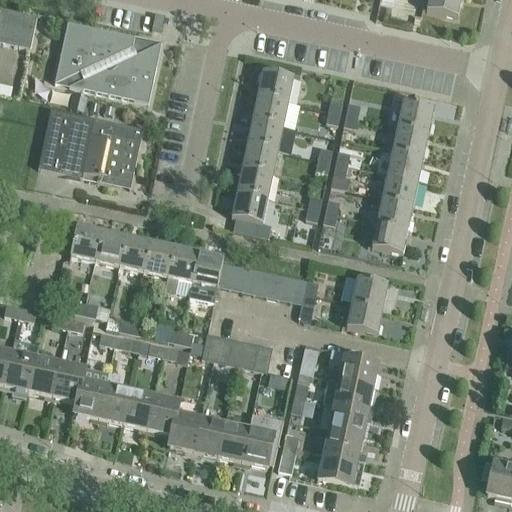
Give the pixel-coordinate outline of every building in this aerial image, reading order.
[(380,0),(379,7),(398,11),(400,0),(380,0)] [(458,24),(462,0),(430,0),(427,17),(458,24)] [(0,15),(0,49),(15,53),(15,52),(30,55),(37,23),(0,15)] [(149,110),(159,60),(161,49),(67,29),(55,90),(149,110)] [(263,78),(258,102),(288,109),(294,85),(263,78)] [(258,102),(252,127),(283,134),(288,109),(258,102)] [(331,106),(328,118),(340,120),(343,109),(331,106)] [(90,107),(89,116),(98,118),(100,109),(90,107)] [(403,108),(397,133),(428,140),(434,115),(403,108)] [(349,110),(346,122),(358,124),(360,112),(349,110)] [(105,111),(104,119),(112,121),(114,113),(105,111)] [(50,116),(38,177),(83,186),(84,180),(98,183),(97,188),(130,195),(140,147),(143,136),(50,116)] [(328,118),(326,130),(338,132),(340,120),(328,118)] [(346,122),(344,133),(355,136),(358,124),(346,122)] [(252,127),(247,151),(278,158),(283,134),(252,127)] [(326,130),(323,143),(334,145),(335,145),(338,132),(326,130)] [(397,133),(392,158),(423,165),(428,140),(397,133)] [(247,151),(242,175),(273,183),(278,158),(247,151)] [(321,154),(318,166),(330,169),(333,157),(332,157),(321,154)] [(338,158),(336,170),(347,173),(350,161),(338,158)] [(392,158),(387,183),(418,189),(423,165),(392,158)] [(318,166),(315,178),(327,181),(328,181),(330,169),(318,166)] [(336,170),(333,181),(345,183),(347,173),(336,170)] [(242,175),(236,203),(267,208),(273,183),(242,175)] [(387,183),(381,207),(412,214),(418,189),(387,183)] [(262,231),(267,208),(236,203),(231,225),(262,231)] [(310,203),(308,215),(319,217),(322,206),(310,203)] [(328,207),(326,219),(337,221),(339,210),(328,207)] [(381,207),(376,231),(407,238),(412,214),(381,207)] [(308,215),(305,227),(317,229),(319,217),(308,215)] [(326,219),(323,231),(335,233),(337,221),(326,219)] [(402,261),(407,238),(376,231),(371,254),(402,261)] [(70,264),(97,270),(105,239),(77,233),(70,264)] [(105,239),(97,270),(121,275),(129,244),(105,239)] [(129,244),(121,275),(144,280),(150,249),(129,244)] [(150,249),(144,280),(167,285),(175,254),(150,249)] [(175,254),(167,285),(164,298),(189,303),(190,299),(199,259),(175,254)] [(199,259),(190,299),(214,304),(216,295),(217,295),(217,293),(222,270),(223,264),(199,259)] [(222,270),(217,293),(302,311),(304,302),(304,299),(307,288),(222,270)] [(356,285),(351,309),(383,317),(388,292),(356,285)] [(307,288),(304,299),(316,302),(318,290),(308,288),(307,288)] [(304,302),(302,311),(313,314),(316,302),(304,299),(304,302)] [(64,306),(62,318),(87,323),(89,311),(64,306)] [(351,309),(346,333),(346,335),(377,341),(383,317),(351,309)] [(106,336),(109,337),(111,325),(108,324),(110,315),(98,312),(98,313),(89,311),(87,323),(107,327),(106,336)] [(4,323),(19,326),(21,315),(6,312),(4,323)] [(21,315),(19,326),(34,329),(36,318),(21,315)] [(52,333),(68,336),(70,326),(55,323),(52,333)] [(111,325),(109,337),(132,341),(135,329),(111,325)] [(70,326),(68,336),(80,339),(83,339),(85,329),(70,326)] [(135,329),(132,341),(142,343),(145,331),(135,329)] [(157,331),(154,346),(179,351),(182,339),(170,336),(167,333),(157,331)] [(182,339),(179,351),(191,354),(194,342),(182,339)] [(99,351),(115,355),(117,344),(102,341),(99,351)] [(201,366),(215,369),(220,344),(207,341),(201,366)] [(117,344),(115,355),(129,358),(132,347),(117,344)] [(220,344),(215,369),(228,372),(233,347),(220,344)] [(233,347),(228,372),(240,375),(246,349),(233,347)] [(246,349),(240,375),(253,377),(258,352),(246,349)] [(147,362),(163,365),(166,354),(150,351),(147,362)] [(258,352),(253,377),(267,380),(272,355),(258,352)] [(166,354),(163,365),(178,368),(177,370),(188,373),(190,359),(180,357),(166,354)] [(0,392),(4,393),(12,358),(0,355),(0,392)] [(305,355),(299,381),(312,383),(315,370),(317,363),(318,358),(305,355)] [(332,356),(329,370),(342,373),(339,387),(374,395),(380,370),(344,362),(345,359),(332,356)] [(12,358),(4,393),(28,399),(36,363),(12,358)] [(36,363),(28,399),(53,404),(60,368),(36,363)] [(60,368),(53,404),(77,409),(83,386),(85,374),(60,368)] [(107,392),(100,426),(124,431),(131,397),(119,394),(121,382),(109,379),(107,392)] [(83,386),(77,409),(75,421),(100,426),(107,392),(83,386)] [(339,387),(333,412),(369,419),(374,395),(339,387)] [(297,390),(294,403),(306,405),(308,393),(297,390)] [(131,397),(124,431),(148,437),(155,402),(131,397)] [(155,402),(148,437),(171,442),(177,419),(179,407),(155,402)] [(290,420),(291,420),(302,422),(306,405),(294,403),(290,420)] [(333,412),(328,436),(363,444),(369,419),(333,412)] [(177,419),(171,442),(169,453),(194,459),(201,424),(177,419)] [(201,424),(194,459),(218,464),(225,429),(201,424)] [(511,436),(511,426),(503,424),(501,434),(511,436)] [(225,429),(218,464),(242,469),(249,435),(225,429)] [(249,435),(242,469),(267,475),(275,440),(249,435)] [(328,436),(323,460),(358,468),(363,444),(328,436)] [(286,441),(284,451),(297,455),(299,444),(286,441)] [(278,478),(291,481),(297,455),(284,451),(278,478)] [(353,493),(358,468),(323,460),(317,485),(353,493)] [(494,507),(510,510),(511,499),(511,467),(494,464),(486,502),(494,504),(494,507)]
